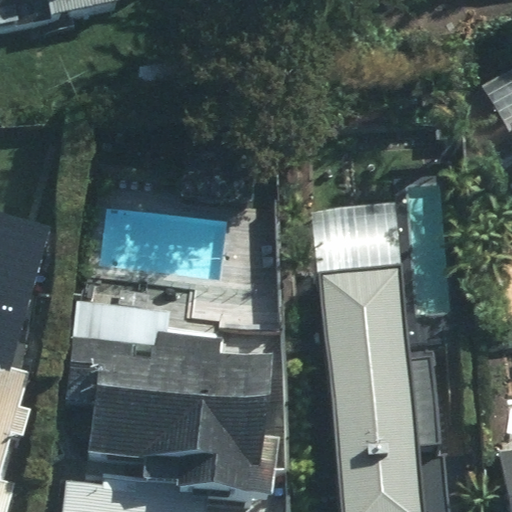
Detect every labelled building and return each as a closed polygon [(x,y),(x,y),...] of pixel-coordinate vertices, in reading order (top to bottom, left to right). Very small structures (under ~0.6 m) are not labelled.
[(0,0),(0,36),(123,12),(120,0),(0,0)] [(183,138),(180,205),(263,208),(266,141),(183,138)] [(0,228),(0,376),(22,383),(63,247),(0,228)] [(100,273),(83,407),(102,410),(94,474),(266,495),(290,296),(100,273)] [(404,277),(326,282),(342,511),(448,511),(439,386),(412,387),(404,277)] [(33,407),(0,398),(0,497),(10,500),(33,407)] [(511,511),(511,456),(502,458),(506,511),(511,511)] [(206,511),(69,496),(67,511),(206,511)]
